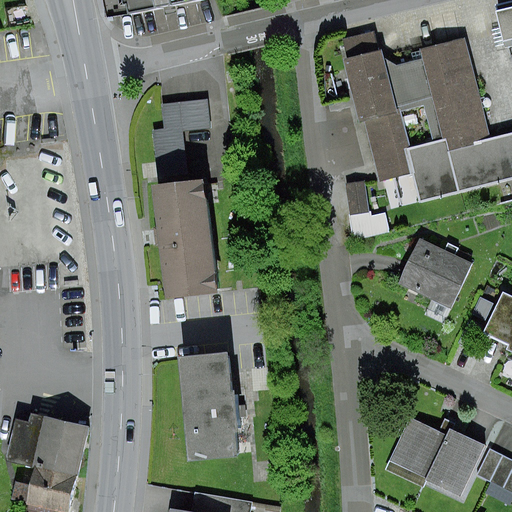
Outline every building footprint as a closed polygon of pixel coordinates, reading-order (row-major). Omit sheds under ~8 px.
[(196,0),(126,0),(130,15),(197,1),(196,0)] [(511,2),(496,7),(505,44),(511,41),(511,2)] [(342,39),(347,57),(378,50),(374,32),(342,39)] [(489,139),(464,38),(420,49),(423,60),(396,66),(384,59),(397,113),(412,174),(420,201),(459,192),(448,148),(489,139)] [(343,59),(359,122),(364,121),(397,113),(384,59),(381,49),(378,50),(347,57),(343,59)] [(165,128),(152,129),(158,176),(188,173),(184,133),(212,130),(209,99),(162,104),(165,128)] [(397,113),(364,121),(380,182),(412,174),(397,113)] [(511,178),(511,133),(489,139),(448,148),(459,192),(511,178)] [(217,292),(204,180),(152,186),(164,298),(217,292)] [(364,181),(345,184),(352,241),(389,233),(385,213),(370,216),(364,181)] [(446,250),(420,238),(399,283),(452,307),(472,263),(455,255),(457,249),(448,245),(446,250)] [(511,298),(503,294),(484,332),(509,345),(507,350),(511,352),(511,298)] [(494,304),(480,298),(467,326),(481,332),(494,304)] [(230,390),(227,353),(178,357),(188,462),(235,457),(233,432),(239,432),(235,390),(230,390)] [(75,478),(87,426),(31,413),(29,423),(15,420),(5,462),(34,468),(75,478)] [(447,437),(410,419),(385,470),(423,488),(426,481),(460,497),(484,446),(450,429),(447,437)] [(490,451),(478,475),(492,482),(504,458),(490,451)] [(511,502),(511,462),(504,458),(492,482),(485,495),(510,507),(511,502)] [(60,511),(66,511),(75,478),(34,468),(30,486),(16,483),(11,502),(26,505),(24,511),(26,511),(54,511),(55,511),(60,511)] [(195,493),(191,511),(251,511),(253,503),(195,493)]
